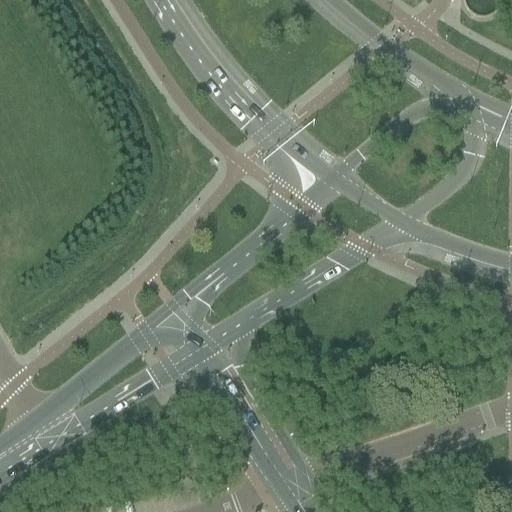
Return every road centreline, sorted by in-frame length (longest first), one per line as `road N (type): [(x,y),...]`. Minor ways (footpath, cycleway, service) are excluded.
road 1 (secondary): [(170,0),(255,116),(330,181)]
road 2 (secondary): [(203,348),(400,224)]
road 3 (unclassified): [(292,487),(511,411)]
road 4 (secondary): [(43,434),(80,425),(203,348)]
road 5 (secondary): [(462,107),(319,0)]
road 6 (tertiary): [(292,487),(203,348)]
road 7 (secondary): [(462,107),(413,114),(330,181)]
road 8 (secondary): [(400,224),(446,189),(471,154),(472,122),(462,107)]
road 9 (secondary): [(330,181),(216,277)]
road 10 (secondary): [(145,333),(64,400),(43,434)]
road 11 (secondary): [(400,224),(511,268)]
